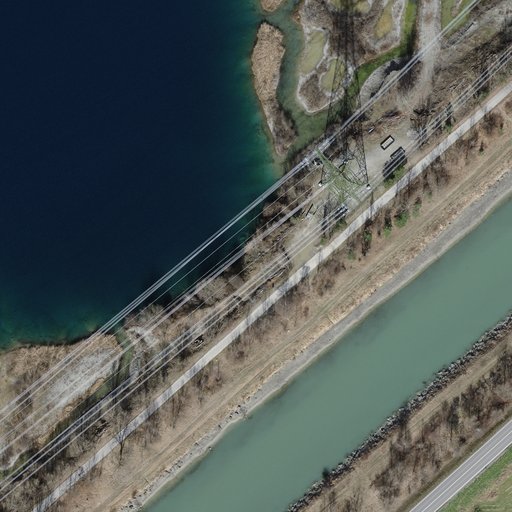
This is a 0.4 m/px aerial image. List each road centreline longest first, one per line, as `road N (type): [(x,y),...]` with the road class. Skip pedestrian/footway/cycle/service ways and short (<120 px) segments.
road 1 (track): [(317,264),(304,250),(309,233),(341,192),(511,53)]
road 2 (track): [(417,132),(431,0)]
road 3 (tertiary): [(511,430),(421,511)]
